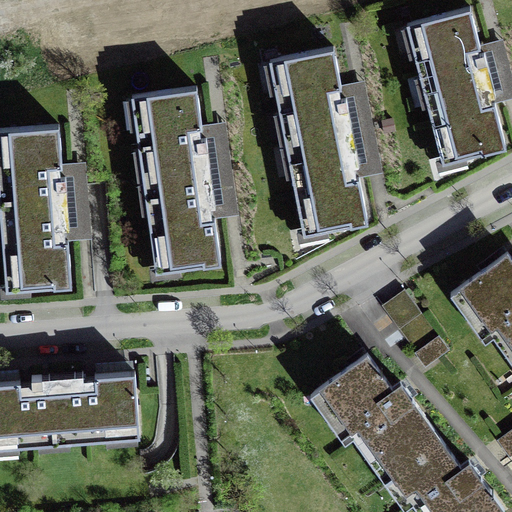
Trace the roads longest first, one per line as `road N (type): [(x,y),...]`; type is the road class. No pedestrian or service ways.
road 1 (residential): [(193,320),(245,319),(306,299),(511,187)]
road 2 (residential): [(0,335),(193,320)]
road 3 (residential): [(193,320),(202,446)]
